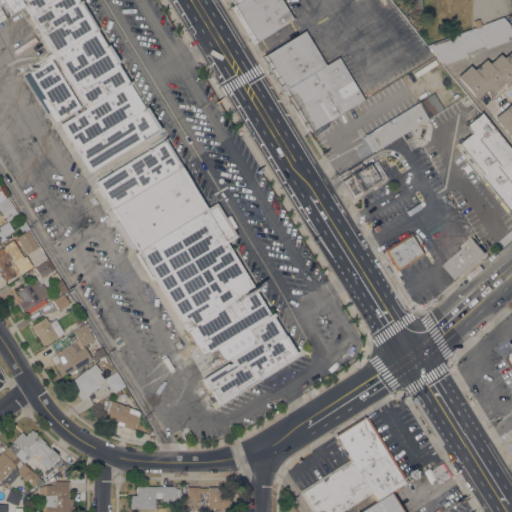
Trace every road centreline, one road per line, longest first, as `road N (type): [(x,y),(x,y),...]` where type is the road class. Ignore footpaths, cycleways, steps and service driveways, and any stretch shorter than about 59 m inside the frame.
road 1 (residential): [(368,384),(260,453),(136,460),(102,453),(63,427),(0,335)]
road 2 (primary): [(193,0),(311,197)]
road 3 (primary): [(410,356),(480,472)]
